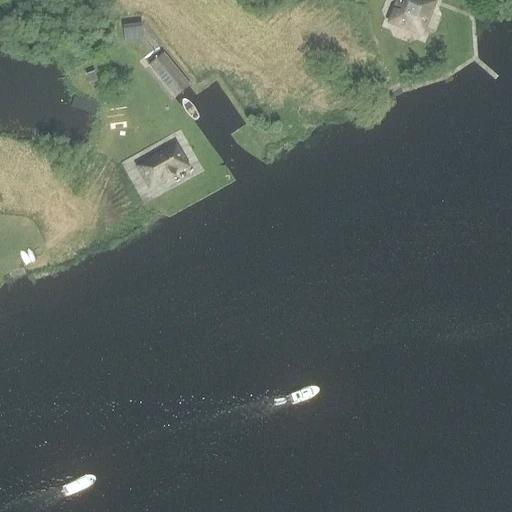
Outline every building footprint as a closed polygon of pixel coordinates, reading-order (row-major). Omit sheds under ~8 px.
[(424,38),(437,2),(431,0),(396,0),(387,25),(424,38)] [(122,24),(125,43),(144,41),(142,21),(122,24)] [(163,55),(149,67),(176,100),(190,88),(163,55)] [(91,84),(97,82),(94,73),(87,75),(91,84)] [(149,191),(190,168),(177,144),(135,167),(149,191)]
